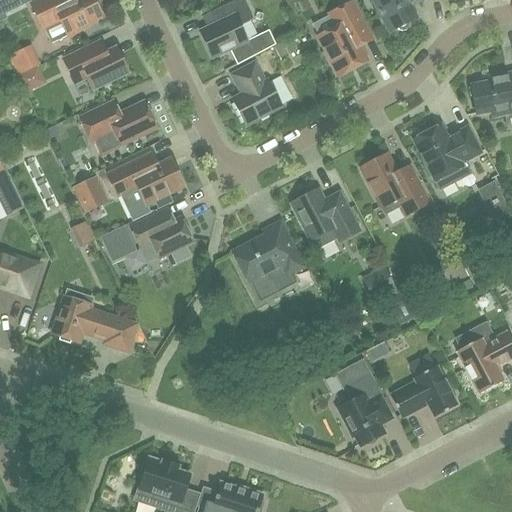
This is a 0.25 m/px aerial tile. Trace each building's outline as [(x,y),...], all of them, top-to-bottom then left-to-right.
[(75,0),(74,0),(42,0),(31,5),(43,31),(45,30),(51,45),(68,37),(88,27),(88,25),(102,18),(93,0),(75,0)] [(243,0),(239,0),(220,9),(225,21),(200,33),(212,59),(229,50),(237,67),(253,58),(246,42),(247,42),(240,27),(253,20),(243,0)] [(409,27),(409,23),(416,19),(409,7),(423,0),(372,0),(390,33),(397,29),(400,32),(404,32),(407,31),(409,27)] [(337,28),(318,38),(339,77),(367,62),(359,48),(372,41),(352,4),(330,15),(337,28)] [(280,47),(284,58),(305,53),(302,41),(280,47)] [(100,43),(63,61),(74,84),(87,77),(94,91),(128,74),(116,49),(106,54),(100,43)] [(32,70),(23,51),(10,57),(19,76),(32,70)] [(265,84),(255,64),(232,76),(242,96),(232,101),(246,126),(281,108),(268,82),(265,84)] [(492,112),(493,118),(511,114),(511,75),(496,79),(497,83),(472,88),(477,115),(492,112)] [(316,86),(302,92),(309,108),(323,102),(316,86)] [(121,146),(156,129),(144,104),(119,116),(113,103),(80,119),(92,144),(115,133),(121,146)] [(441,128),(434,131),(430,130),(421,134),(420,138),(414,142),(435,182),(434,182),(440,193),(456,184),(451,174),(462,168),(460,165),(465,162),(480,154),(467,129),(447,140),(441,128)] [(118,198),(137,188),(146,206),(184,187),(171,161),(157,168),(151,155),(107,176),(118,198)] [(429,205),(418,184),(405,191),(386,156),(361,169),(385,215),(401,207),(406,217),(429,205)] [(72,191),(82,210),(85,218),(108,207),(104,200),(95,180),(72,191)] [(359,232),(341,197),(326,205),(319,192),(291,206),(310,241),(308,242),(314,253),(338,240),(339,242),(359,232)] [(159,260),(171,254),(176,265),(191,258),(185,247),(193,243),(181,219),(174,223),(168,210),(130,229),(140,250),(151,244),(159,260)] [(304,269),(288,238),(281,224),(264,232),(266,237),(233,254),(249,284),(282,267),(287,277),(304,269)] [(75,232),(83,250),(99,243),(90,225),(75,232)] [(0,286),(11,290),(10,292),(28,298),(39,266),(0,253),(0,286)] [(457,253),(430,267),(443,291),(470,277),(457,253)] [(368,291),(376,308),(398,296),(389,279),(368,291)] [(128,354),(137,326),(90,311),(91,307),(80,304),(83,297),(66,292),(52,336),(79,345),(83,335),(105,342),(104,346),(128,354)] [(511,342),(507,333),(494,340),(484,345),(481,340),(456,353),(478,396),(504,382),(496,368),(511,359),(511,342)] [(376,366),(394,358),(389,346),(371,354),(376,366)] [(437,367),(435,368),(413,380),(415,383),(389,396),(402,420),(427,407),(434,419),(457,407),(437,367)] [(393,420),(384,403),(370,376),(346,389),(353,402),(337,410),(352,438),(355,437),(360,448),(364,446),(368,447),(371,446),(375,444),(377,441),(379,438),(385,435),(380,427),(393,420)] [(180,505),(185,490),(190,476),(177,472),(178,468),(162,463),(162,464),(149,460),(147,465),(143,464),(139,476),(143,477),(139,491),(180,505)] [(261,511),(264,503),(261,502),(263,496),(262,496),(261,498),(237,490),(238,488),(236,487),(235,490),(220,485),(211,511),(200,508),(199,511),(261,511)]
